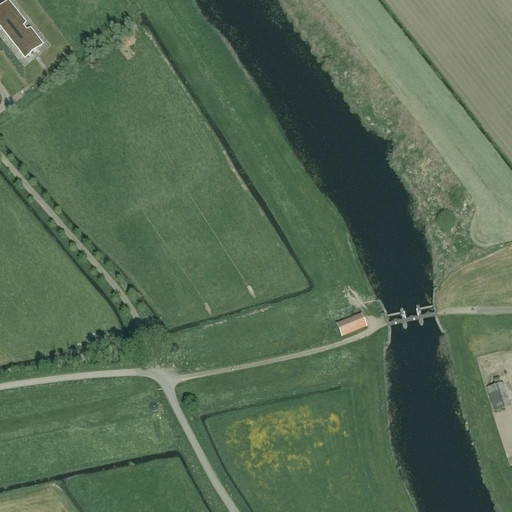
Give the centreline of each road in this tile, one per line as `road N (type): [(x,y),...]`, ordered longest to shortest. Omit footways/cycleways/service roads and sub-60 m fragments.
road 1 (track): [(145,335),(112,280),(0,151)]
road 2 (unclassified): [(164,381),(327,347),(387,323)]
road 3 (unclassified): [(0,387),(120,372),(160,371),(164,381)]
road 4 (unclassified): [(235,511),(164,381)]
